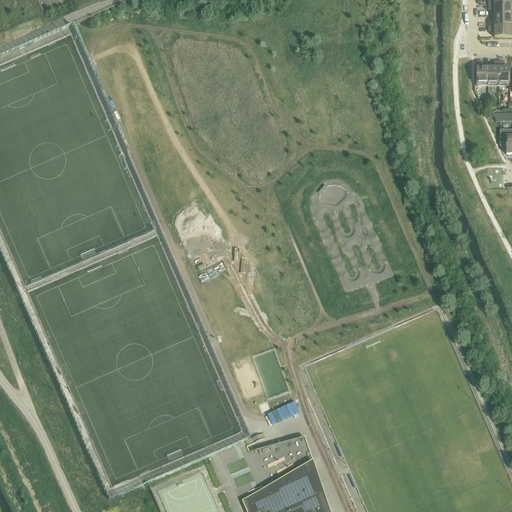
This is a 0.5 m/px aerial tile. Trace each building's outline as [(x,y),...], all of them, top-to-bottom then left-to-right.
[(17,0),(28,22),(43,15),(36,0),(17,0)] [(495,17),(511,16),(511,5),(489,6),(489,11),(495,11),(495,17)] [(489,22),(489,28),(511,27),(511,16),(495,17),(495,22),(489,22)] [(511,27),(489,28),(489,33),(495,33),(495,39),(511,38),(511,27)] [(221,452),(249,440),(70,29),(37,43),(216,454),(221,452)] [(488,88),(488,69),(482,69),(482,63),(477,63),(477,88),(488,88)] [(494,69),(488,69),(488,88),(499,88),(499,63),(494,63),(494,69)] [(499,63),(499,88),(510,88),(510,69),(504,69),(504,63),(499,63)] [(511,132),(501,132),(501,148),(506,148),(506,156),(511,155),(511,132)] [(250,439),(221,452),(246,511),(327,511),(297,441),(247,455),(244,449),(252,445),(250,439)]
